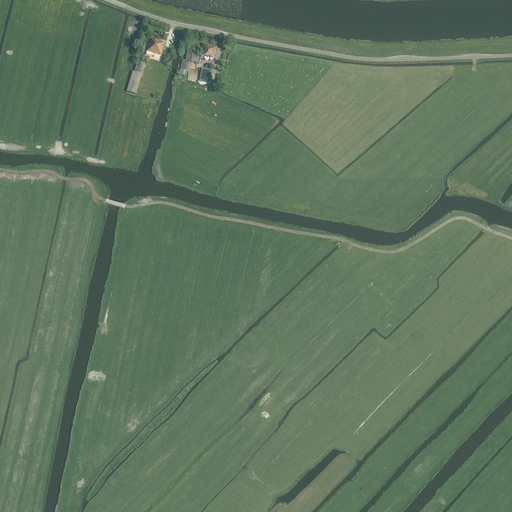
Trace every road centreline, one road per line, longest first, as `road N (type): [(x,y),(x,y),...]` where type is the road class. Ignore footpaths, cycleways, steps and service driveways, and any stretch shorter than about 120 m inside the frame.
road 1 (tertiary): [(511,55),(350,57),(191,27),(108,0)]
road 2 (track): [(511,238),(455,218),(385,252),(169,203),(127,206)]
road 3 (track): [(0,169),(79,179),(95,195),(127,206)]
